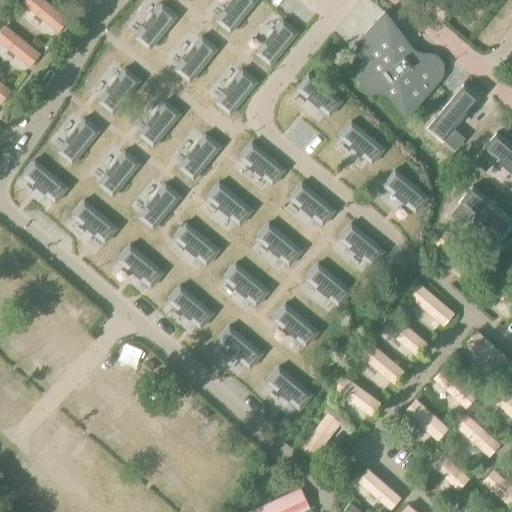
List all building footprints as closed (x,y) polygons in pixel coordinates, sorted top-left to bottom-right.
[(69,15),(49,0),(24,0),(24,1),(59,29),(69,15)] [(369,92),(371,92),(379,93),(386,95),(390,99),(405,117),(439,79),(440,78),(441,71),(440,66),(439,62),(436,59),(433,57),(429,55),(425,55),(420,54),(415,51),(411,49),(408,45),(383,12),(352,48),(362,62),(359,65),(357,70),(356,74),(357,80),(360,86),(366,91),(369,92)] [(41,50),(6,22),(4,25),(0,29),(0,39),(30,63),(41,50)] [(0,99),(10,86),(0,77),(0,99)] [(462,84),(426,128),(441,141),(478,97),(462,84)] [(511,146),(495,133),(482,148),(511,173),(511,146)] [(511,220),(471,186),(458,201),(502,238),(511,225),(511,220)] [(476,256),(441,229),(431,242),(466,270),(476,256)] [(511,285),(493,271),(483,284),(511,307),(511,285)] [(454,308),(419,280),(408,293),(443,321),(454,308)] [(427,338),(392,310),(382,324),(417,351),(427,338)] [(509,356),(477,326),(465,338),(497,368),(509,356)] [(403,366),(368,339),(358,352),(393,379),(403,366)] [(478,390),(442,363),(432,376),(467,403),(478,390)] [(381,399),(346,372),(335,385),(370,412),(381,399)] [(511,393),(495,380),(484,394),(511,415),(511,393)] [(449,423),(414,396),(403,409),(438,437),(449,423)] [(328,407),(301,443),(315,453),(341,417),(328,407)] [(503,441),(468,414),(458,427),(493,455),(503,441)] [(470,473),(435,446),(424,459),(459,486),(470,473)] [(511,480),(492,465),(482,478),(511,501),(511,480)] [(355,482),(389,511),(390,510),(400,498),(366,469),(355,482)] [(301,488),(247,511),(300,511),(310,508),(301,488)] [(362,511),(350,502),(341,511),(362,511)]
